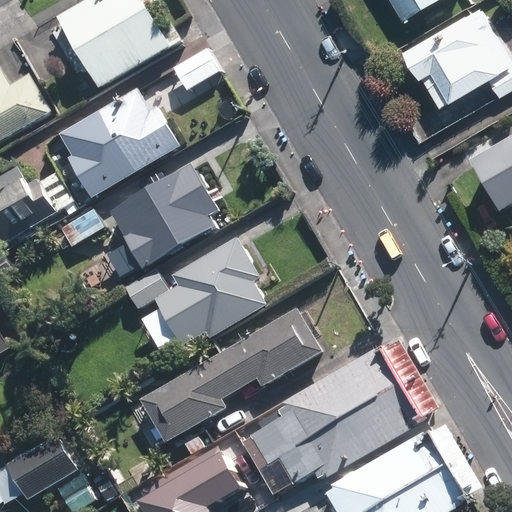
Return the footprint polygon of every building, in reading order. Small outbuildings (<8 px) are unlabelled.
[(134,0),(77,0),(49,18),(93,90),(165,49),(134,0)] [(392,0),(403,20),(442,0),(392,0)] [(483,11),(404,53),(419,82),(424,79),(440,109),(490,83),(498,99),(511,91),(511,63),(511,64),(483,11)] [(0,138),(41,116),(17,74),(0,82),(0,138)] [(128,89),(57,129),(96,198),(179,151),(149,98),(137,105),(128,89)] [(511,144),(469,168),(497,219),(511,210),(511,144)] [(210,232),(198,213),(210,205),(186,167),(100,217),(136,279),(210,232)] [(21,180),(0,192),(0,246),(57,212),(46,194),(33,202),(21,180)] [(108,231),(96,211),(62,231),(74,251),(108,231)] [(180,354),(258,307),(239,279),(249,273),(228,240),(157,281),(173,310),(159,320),(180,354)] [(136,279),(113,293),(127,311),(154,295),(143,275),(136,279)] [(252,393),(303,363),(277,318),(123,407),(150,453),(218,413),(213,404),(247,385),(252,393)] [(424,420),(383,348),(284,404),(287,408),(279,413),(282,419),(238,444),(235,446),(253,477),(260,473),(275,499),(315,476),(320,485),(420,427),(418,423),(424,420)] [(63,467),(45,437),(0,463),(0,499),(3,504),(63,467)] [(323,490),(334,511),(452,511),(460,508),(421,437),(323,490)] [(227,450),(132,501),(138,511),(221,511),(252,496),(227,450)] [(85,483),(63,496),(72,511),(75,511),(96,500),(85,483)]
